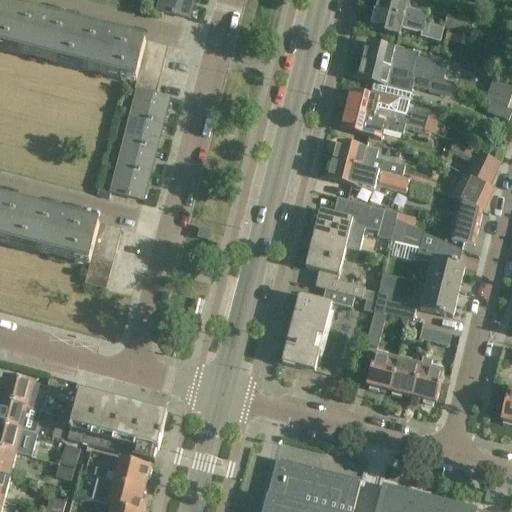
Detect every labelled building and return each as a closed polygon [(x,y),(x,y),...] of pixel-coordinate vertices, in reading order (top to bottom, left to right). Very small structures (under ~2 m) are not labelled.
[(190,21),(195,0),(161,0),(158,13),(190,21)] [(379,0),(376,14),(426,25),(428,15),(408,10),(410,1),(406,0),(379,0)] [(0,50),(7,52),(17,13),(0,9),(0,50)] [(72,69),(81,30),(17,13),(7,52),(72,69)] [(444,30),(426,25),(376,14),(371,33),(400,40),(402,31),(423,36),(422,40),(441,44),(444,30)] [(449,17),(445,30),(449,31),(473,37),(476,23),(449,17)] [(144,55),(146,46),(81,30),(72,69),(137,85),(138,79),(141,68),(144,55)] [(446,43),(470,49),(473,37),(449,31),(446,43)] [(144,55),(166,61),(169,49),(147,43),(146,46),(144,55)] [(417,59),(415,66),(395,61),(397,52),(368,44),(363,64),(444,84),(449,67),(417,59)] [(141,68),(163,73),(166,61),(144,55),(141,68)] [(450,85),(444,84),(363,64),(358,83),(373,87),(372,93),(410,102),(414,88),(447,96),(450,85)] [(138,79),(160,85),(163,73),(141,68),(138,79)] [(511,103),(511,99),(511,84),(495,78),(489,94),(511,103)] [(135,93),(138,93),(157,98),(160,85),(138,79),(137,85),(135,93)] [(163,128),(170,101),(157,98),(138,93),(131,119),(163,128)] [(436,136),(439,123),(407,115),(410,102),(372,93),(371,98),(351,93),(346,114),(406,128),(436,136)] [(511,113),(491,105),(487,115),(509,125),(511,117),(511,113)] [(342,133),(383,143),(385,134),(404,138),(406,128),(346,114),(342,133)] [(157,152),(163,128),(131,119),(125,144),(157,152)] [(503,162),(507,146),(494,143),(491,159),(503,162)] [(125,144),(119,169),(150,177),(157,152),(125,144)] [(377,162),(379,154),(338,144),(333,164),(403,181),(406,169),(377,162)] [(449,155),(471,166),(466,177),(490,189),(502,167),(455,144),(449,155)] [(403,181),(333,164),(329,183),(379,196),(380,190),(407,197),(410,183),(403,181)] [(144,203),(150,177),(119,169),(112,195),(144,203)] [(490,189),(466,177),(463,176),(452,199),(485,215),(496,192),(490,189)] [(97,197),(109,200),(111,193),(98,190),(97,197)] [(0,244),(25,251),(35,212),(0,202),(0,244)] [(398,216),(348,204),(344,219),(321,214),(314,242),(347,251),(361,254),(366,232),(393,239),(397,223),(398,216)] [(461,204),(452,242),(475,248),(483,214),(461,204)] [(98,238),(100,228),(35,212),(25,251),(90,267),(92,262),(95,250),(98,238)] [(432,265),(427,286),(460,294),(466,269),(459,268),(463,253),(397,223),(393,239),(392,244),(420,251),(417,261),(432,265)] [(119,244),(122,232),(101,226),(100,228),(98,238),(119,244)] [(201,230),(200,233),(199,238),(199,240),(209,242),(210,237),(211,232),(201,230)] [(95,250),(116,256),(119,244),(98,238),(95,250)] [(377,306),(380,297),(365,293),(365,291),(339,284),(347,251),(314,242),(306,272),(330,278),(326,293),(355,301),(377,306)] [(92,262),(113,268),(116,256),(95,250),(92,262)] [(89,274),(110,280),(113,268),(92,262),(90,267),(89,274)] [(107,292),(110,280),(89,274),(85,287),(107,292)] [(453,320),(460,294),(427,286),(420,312),(453,320)] [(326,293),(323,303),(301,297),(283,366),(316,375),(334,305),(353,310),(355,301),(326,293)] [(387,317),(389,309),(377,306),(367,348),(378,351),(387,317)] [(409,323),(415,325),(418,313),(390,306),(389,309),(387,317),(409,323)] [(429,344),(432,332),(424,330),(421,342),(429,344)] [(453,337),(432,332),(429,344),(449,349),(453,337)] [(368,388),(391,394),(399,363),(375,357),(368,388)] [(422,369),(399,363),(391,394),(414,400),(422,369)] [(424,363),(422,369),(414,400),(438,406),(445,374),(431,371),(433,365),(424,363)] [(5,379),(0,398),(0,403),(29,411),(42,414),(44,415),(50,390),(35,387),(5,379)] [(502,423),(511,425),(511,392),(510,392),(502,423)] [(169,418),(81,395),(68,443),(156,466),(169,418)] [(0,403),(0,427),(23,434),(36,437),(42,414),(29,411),(0,403)] [(56,418),(53,429),(65,432),(68,421),(56,418)] [(0,427),(0,452),(17,457),(23,434),(0,427)] [(65,447),(61,464),(76,467),(79,451),(65,447)] [(0,477),(12,480),(17,457),(0,452),(0,477)] [(87,477),(98,480),(145,492),(151,469),(120,461),(116,475),(89,467),(87,477)] [(355,511),(363,483),(278,461),(264,511),(355,511)] [(57,479),(71,483),(75,472),(60,468),(57,479)] [(0,477),(0,501),(6,503),(12,480),(0,477)] [(142,503),(145,492),(98,480),(92,504),(111,509),(122,511),(143,511),(145,504),(142,503)] [(473,511),(384,488),(378,511),(473,511)] [(501,508),(503,497),(488,492),(485,504),(501,508)]
